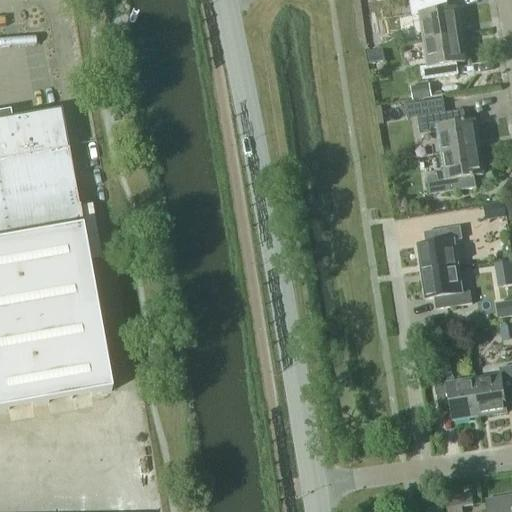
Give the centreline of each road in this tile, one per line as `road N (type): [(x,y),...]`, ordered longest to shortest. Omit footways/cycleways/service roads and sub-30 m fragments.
road 1 (secondary): [(315,485),(224,0)]
road 2 (residential): [(315,485),(511,456)]
